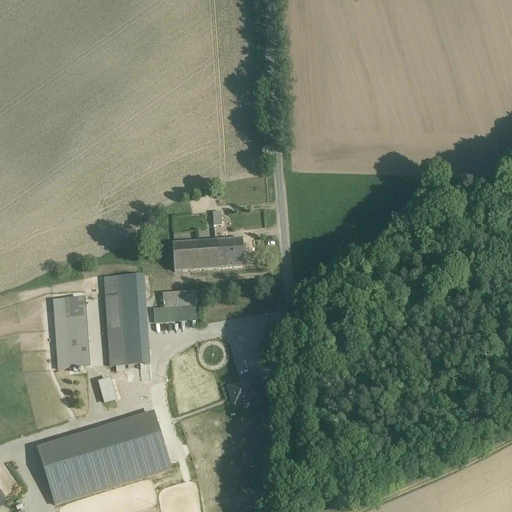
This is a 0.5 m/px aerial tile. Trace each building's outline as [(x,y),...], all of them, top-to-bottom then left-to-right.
[(221,212),(213,213),(214,227),(222,226),(221,212)] [(243,240),(224,241),(226,269),(244,268),(243,240)] [(471,240),(465,247),(471,251),(476,244),(471,240)] [(224,241),(173,245),(175,273),(226,269),(224,241)] [(144,276),(119,277),(120,297),(145,295),(144,276)] [(119,277),(104,279),(105,298),(120,297),(119,277)] [(196,293),(163,295),(164,310),(197,307),(196,293)] [(145,295),(120,297),(125,367),(128,367),(129,370),(133,370),(133,366),(150,365),(145,295)] [(120,297),(105,298),(110,368),(116,368),(125,367),(120,297)] [(81,299),(65,300),(70,370),(86,369),(81,299)] [(197,307),(164,310),(165,323),(198,320),(197,307)] [(164,310),(154,311),(155,324),(165,323),(164,310)] [(256,380),(228,388),(234,406),(262,398),(256,380)] [(109,381),(100,384),(106,404),(115,402),(109,381)] [(153,415),(39,451),(52,493),(166,457),(153,415)] [(166,457),(52,493),(56,506),(170,471),(166,457)]
